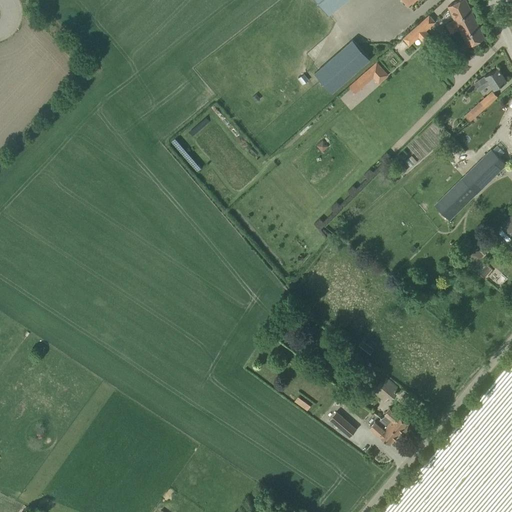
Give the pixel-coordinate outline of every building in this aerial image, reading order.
[(317,0),(329,15),(347,0),(317,0)] [(476,42),(485,38),(466,0),(459,0),(456,2),(448,6),(455,20),(446,24),(451,33),(459,29),(468,46),(476,42)] [(426,30),(435,22),(429,15),(403,38),(409,45),(419,37),(424,43),(431,36),(426,30)] [(353,39),(314,73),(332,92),(370,59),(353,39)] [(445,63),(450,73),(458,69),(457,66),(463,63),(460,56),(445,63)] [(377,61),(349,86),(355,93),(373,77),(379,83),(388,75),(377,61)] [(490,84),(494,90),(498,87),(506,81),(497,67),(489,73),(475,83),(480,91),(490,84)] [(498,96),(492,90),(465,115),(471,121),(498,96)] [(465,140),(474,149),(496,126),(486,117),(465,140)] [(500,169),(505,164),(506,163),(505,163),(500,158),(492,149),(462,178),(464,180),(451,193),(449,191),(435,205),(449,219),(456,213),(454,211),(475,191),(476,192),(500,169)] [(355,340),(351,346),(367,358),(374,348),(363,340),(360,344),(355,340)] [(387,378),(384,382),(381,379),(376,385),(379,388),(376,392),(385,400),(397,387),(387,378)] [(386,414),(381,418),(388,424),(399,433),(408,423),(400,416),(391,408),(389,407),(384,413),(386,414)] [(336,411),(329,419),(344,431),(350,436),(357,428),(351,423),(336,411)] [(375,420),(369,427),(373,430),(382,437),(389,444),(399,433),(388,424),(381,418),(376,421),(375,420)]
